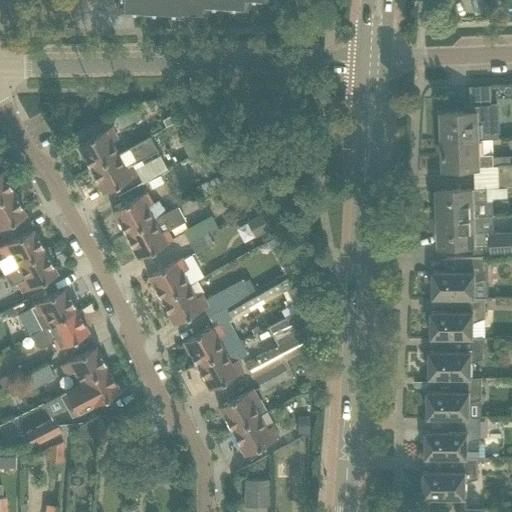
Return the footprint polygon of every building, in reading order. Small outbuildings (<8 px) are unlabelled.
[(266,0),(118,0),(117,13),(183,17),(183,12),(201,13),(201,8),(246,11),(246,1),(266,2),(266,0)] [(118,125),(138,114),(133,105),(113,115),(118,125)] [(498,138),(497,105),(470,106),(470,112),(442,113),(443,140),(481,139),(498,138)] [(76,145),(89,169),(117,154),(110,141),(116,138),(110,127),(76,145)] [(117,154),(89,169),(102,193),(120,183),(136,174),(130,163),(160,147),(153,134),(117,154)] [(168,148),(176,162),(198,150),(190,136),(168,148)] [(481,154),(481,139),(443,140),(444,168),(499,166),(499,178),(511,177),(511,164),(511,165),(511,156),(493,157),(493,153),(481,154)] [(1,170),(0,170),(0,199),(13,193),(1,170)] [(511,189),(511,177),(499,178),(499,190),(511,189)] [(487,202),(487,188),(437,190),(438,218),(478,216),(477,202),(487,202)] [(146,192),(129,201),(112,210),(125,234),(152,219),(145,207),(151,203),(146,192)] [(0,228),(25,215),(13,193),(0,199),(0,228)] [(171,240),(167,231),(186,221),(178,206),(152,220),(152,219),(125,234),(138,258),(171,240)] [(212,216),(184,230),(195,253),(213,244),(207,232),(218,227),(212,216)] [(478,216),(438,218),(439,245),(459,245),(474,244),(474,255),(486,254),(501,253),(511,252),(511,231),(505,232),(488,232),(488,231),(479,232),(478,216)] [(239,227),(245,239),(257,233),(251,221),(239,227)] [(33,229),(15,238),(0,246),(0,252),(3,257),(11,253),(18,266),(45,251),(33,229)] [(57,274),(45,251),(18,266),(24,278),(16,283),(21,292),(57,274)] [(485,278),(486,254),(474,255),(446,258),(446,259),(455,258),(455,271),(433,271),(432,297),(453,298),(453,297),(474,297),(474,284),(485,278)] [(181,258),(165,266),(147,276),(160,300),(188,285),(181,272),(187,269),(181,258)] [(0,299),(11,296),(6,280),(0,281),(0,299)] [(209,317),(246,297),(238,283),(204,301),(200,294),(195,297),(188,285),(160,300),(173,324),(204,307),(209,317)] [(29,307),(18,314),(29,335),(31,334),(49,324),(76,310),(64,288),(46,297),(29,306),(29,307)] [(485,318),(485,298),(474,298),(474,297),(453,297),(453,298),(453,312),(431,311),(431,337),(452,337),(472,337),(472,323),(485,318)] [(286,361),(309,348),(310,305),(284,318),(294,337),(246,362),(254,377),(262,392),(293,375),(286,361)] [(88,332),(76,310),(49,324),(49,325),(31,335),(37,345),(42,347),(49,344),(52,351),(88,332)] [(223,350),(239,341),(232,328),(229,330),(223,334),(217,323),(183,341),(196,365),(223,350)] [(472,338),(472,337),(452,337),(452,351),(429,351),(429,377),(449,377),(470,377),(471,363),(483,358),(483,338),(472,338)] [(243,371),(237,361),(247,355),(239,341),(223,350),(196,365),(208,389),(243,371)] [(95,346),(78,356),(60,365),(65,375),(74,370),(80,383),(107,369),(95,346)] [(48,364),(35,371),(42,383),(55,377),(48,364)] [(107,369),(80,383),(66,391),(73,403),(65,407),(70,417),(119,391),(107,369)] [(470,377),(449,377),(449,391),(427,391),(427,417),(448,418),(448,417),(469,417),(469,403),(481,398),(481,377),(470,377)] [(218,407),(231,431),(258,416),(252,404),(258,401),(258,400),(252,388),(218,407)] [(125,438),(125,427),(125,415),(99,416),(99,439),(125,438)] [(265,428),(258,416),(231,431),(244,455),(278,437),(271,425),(265,428)] [(27,433),(34,446),(62,430),(55,417),(27,433)] [(486,443),(479,437),(479,418),(469,418),(469,417),(448,417),(448,418),(447,432),(425,431),(425,457),(446,458),(446,457),(467,457),(467,458),(477,458),(477,457),(485,457),(486,443)] [(478,478),(477,458),(467,458),(467,457),(446,457),(446,458),(446,471),(423,471),(423,497),(466,497),(466,483),(478,478)] [(269,480),(245,481),(246,505),(269,505),(269,480)]
